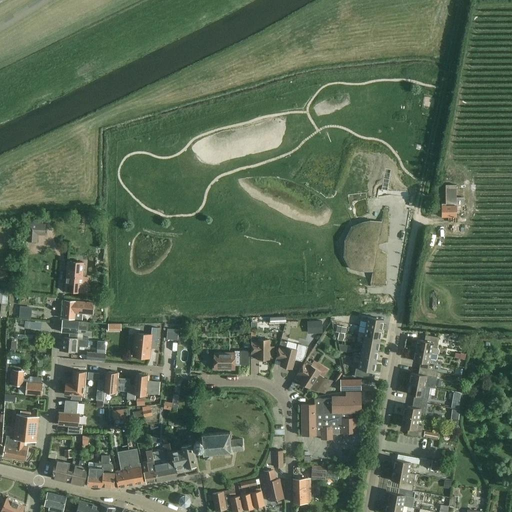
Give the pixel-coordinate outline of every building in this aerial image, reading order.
[(385,168),(381,190),(387,191),(391,169),(385,168)] [(446,205),(442,205),(442,217),(456,217),(456,206),(464,206),(464,198),(456,197),(456,185),(445,185),(446,205)] [(373,270),(381,223),(372,223),(371,222),(363,224),(357,230),(352,228),(347,240),(348,242),(349,254),(353,254),(359,265),(373,270)] [(28,223),(27,233),(35,234),(37,232),(38,224),(28,223)] [(435,236),(428,234),(425,244),(433,246),(435,236)] [(83,276),(84,261),(67,260),(66,276),(65,291),(87,293),(88,276),(83,276)] [(442,299),(442,279),(431,279),(431,299),(442,299)] [(91,314),(92,302),(64,300),(63,318),(74,319),(74,312),(91,314)] [(19,307),(18,315),(30,317),(31,309),(19,307)] [(366,322),(365,327),(382,330),(384,320),(361,315),(360,321),(366,322)] [(322,320),(310,320),(310,333),(322,333),(322,320)] [(86,333),(86,327),(86,322),(79,321),(79,322),(63,321),(62,332),(69,333),(69,336),(77,337),(78,333),(86,333)] [(135,333),(133,356),(149,358),(150,346),(157,346),(158,328),(151,327),(151,335),(135,333)] [(358,332),(357,336),(380,341),(382,330),(365,327),(364,333),(358,332)] [(167,328),(166,338),(177,339),(178,329),(167,328)] [(257,359),(269,359),(269,357),(273,357),(274,346),(269,346),(269,339),(258,339),(258,337),(255,337),(255,330),(251,330),(251,354),(257,354),(257,359)] [(417,339),(415,350),(431,353),(437,354),(438,349),(437,348),(439,337),(425,335),(424,341),(417,339)] [(363,342),(362,348),(378,351),(380,341),(357,336),(356,341),(363,342)] [(88,347),(88,340),(61,338),(60,350),(76,351),(77,346),(88,347)] [(97,349),(105,350),(106,342),(97,341),(97,349)] [(280,341),(275,359),(281,361),(280,366),(292,369),(295,358),(301,360),(305,355),(307,346),(299,344),(297,350),(286,347),(287,342),(280,341)] [(354,352),(353,357),(376,361),(378,351),(362,348),(361,354),(354,352)] [(437,354),(431,353),(415,350),(413,361),(420,362),(419,368),(433,370),(435,360),(437,358),(437,354)] [(234,353),(214,353),(214,369),(234,369),(234,365),(240,365),(240,351),(234,351),(234,353)] [(240,351),(240,365),(248,365),(249,351),(240,351)] [(87,352),(86,360),(104,361),(105,353),(87,352)] [(376,361),(353,357),(352,362),(359,363),(358,369),(355,368),(354,375),(368,378),(370,371),(374,372),(376,361)] [(306,359),(297,374),(302,378),(299,382),(310,388),(310,387),(316,390),(318,387),(324,391),(330,382),(318,374),(320,371),(311,365),(312,363),(306,359)] [(411,372),(409,383),(425,386),(434,388),(437,371),(433,370),(419,368),(418,374),(411,372)] [(19,385),(18,393),(41,395),(43,383),(41,383),(33,382),(27,382),(27,380),(23,379),(24,371),(13,370),(12,385),(19,385)] [(65,383),(64,394),(83,396),(85,372),(73,371),(72,383),(65,383)] [(128,385),(129,379),(117,378),(117,373),(105,372),(105,381),(98,380),(97,400),(103,400),(104,400),(104,392),(115,393),(116,390),(128,391),(128,385)] [(127,398),(134,399),(134,394),(145,395),(146,392),(158,394),(159,382),(147,381),(147,375),(136,374),(135,385),(128,385),(128,391),(127,398)] [(340,380),(340,390),(361,390),(360,379),(340,380)] [(414,395),(413,401),(427,403),(429,393),(424,392),(425,386),(409,383),(407,394),(414,395)] [(342,433),(356,433),(355,418),(352,418),(352,412),(361,412),(361,392),(345,392),(345,396),(331,396),(331,398),(314,399),(314,404),(301,404),(302,436),(316,436),(316,432),(321,432),(321,439),(332,439),(332,432),(342,432),(342,433)] [(68,433),(81,433),(81,426),(78,426),(79,414),(76,414),(77,402),(65,401),(64,413),(59,413),(58,424),(69,425),(68,433)] [(405,405),(403,416),(419,419),(420,413),(425,414),(427,403),(413,401),(412,407),(405,405)] [(142,408),(132,410),(134,417),(143,415),(143,410),(142,408)] [(439,419),(452,419),(452,408),(435,409),(435,412),(439,412),(439,419)] [(144,417),(152,415),(151,409),(143,410),(143,415),(144,417)] [(36,442),(39,417),(30,416),(20,415),(16,414),(14,432),(11,432),(11,436),(7,436),(3,456),(24,460),(27,447),(23,446),(24,440),(36,442)] [(419,419),(403,416),(401,427),(408,428),(407,434),(421,436),(423,426),(418,425),(419,419)] [(232,451),(243,450),(242,439),(230,440),(230,437),(231,437),(231,435),(230,436),(230,432),(201,434),(201,440),(197,440),(194,444),(194,448),(197,450),(202,450),(203,454),(202,455),(202,456),(203,456),(203,457),(204,457),(205,460),(211,460),(210,456),(231,454),(231,453),(232,453),(232,451)] [(157,481),(177,477),(175,469),(172,452),(170,443),(163,444),(167,462),(154,464),(157,481)] [(172,452),(175,469),(186,466),(186,467),(187,467),(190,469),(194,468),(195,465),(191,444),(182,446),(182,448),(180,448),(181,451),(172,452)] [(49,449),(48,457),(55,459),(56,451),(49,449)] [(130,458),(131,463),(131,464),(135,485),(144,483),(140,466),(140,467),(138,456),(137,450),(129,452),(130,458)] [(146,483),(157,481),(154,464),(152,450),(146,452),(147,461),(142,462),(144,472),(146,483)] [(273,451),(273,466),(283,466),(283,450),(273,451)] [(121,454),(113,455),(114,460),(118,488),(127,486),(123,464),(123,462),(122,459),(121,454)] [(85,475),(84,478),(87,478),(87,486),(102,487),(103,461),(104,455),(101,455),(100,461),(99,461),(99,463),(95,463),(88,463),(88,467),(88,474),(85,474),(85,475)] [(102,487),(114,487),(115,476),(113,464),(110,464),(110,463),(108,463),(108,455),(104,455),(103,461),(102,487)] [(429,471),(433,458),(421,455),(418,468),(429,471)] [(395,459),(393,470),(409,473),(410,467),(416,468),(417,463),(395,459)] [(71,464),(67,481),(83,485),(84,478),(85,475),(85,474),(85,467),(84,461),(80,460),(78,466),(71,464)] [(52,478),(67,481),(71,464),(56,461),(52,478)] [(431,467),(437,468),(437,470),(443,472),(445,463),(432,461),(431,467)] [(127,486),(135,485),(131,464),(125,465),(125,464),(123,464),(127,486)] [(312,465),(311,472),(311,478),(325,479),(326,466),(312,465)] [(264,492),(268,491),(270,501),(283,498),(279,479),(275,480),(273,470),(260,473),(264,492)] [(393,470),(391,480),(400,482),(399,488),(412,490),(415,474),(409,473),(393,470)] [(293,487),(293,502),(298,502),(299,504),(303,504),(304,502),(305,502),(305,496),(310,496),(310,481),(308,478),(292,478),(293,487)] [(485,498),(486,486),(478,486),(477,497),(485,498)] [(260,488),(255,489),(256,491),(250,492),(253,507),(264,505),(260,488)] [(387,503),(403,506),(414,508),(415,500),(411,499),(412,494),(412,490),(399,488),(397,494),(389,492),(387,503)] [(228,490),(231,507),(232,507),(232,511),(243,510),(240,495),(235,496),(234,489),(228,490)] [(226,508),(231,507),(228,490),(212,493),(215,511),(226,509),(226,508)] [(48,492),(45,503),(50,504),(49,509),(59,511),(62,511),(66,496),(48,492)] [(243,510),(253,507),(250,492),(246,493),(245,492),(240,493),(240,495),(243,510)] [(178,502),(180,506),(185,507),(189,505),(190,500),(188,496),(183,495),(179,497),(178,502)] [(21,511),(24,506),(7,498),(0,511),(21,511)] [(97,511),(99,506),(80,500),(76,511),(97,511)] [(100,503),(99,506),(97,511),(113,511),(115,508),(115,507),(100,503),(99,503),(100,503)] [(403,506),(387,503),(384,511),(403,511),(402,511),(403,506)]
